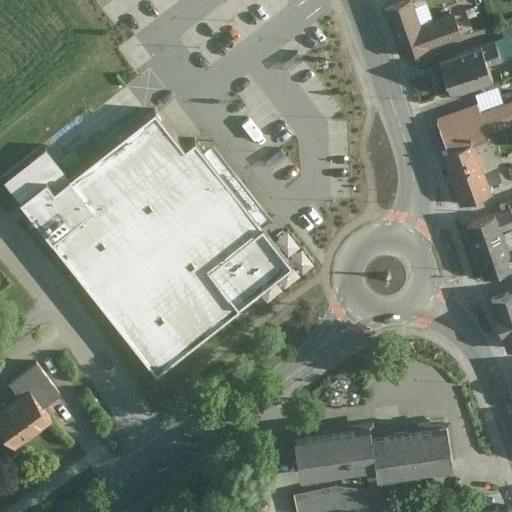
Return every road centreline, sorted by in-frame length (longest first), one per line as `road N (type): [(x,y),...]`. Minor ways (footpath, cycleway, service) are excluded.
road 1 (residential): [(0,237),(168,461)]
road 2 (secondary): [(400,243),(412,212),(412,174),(356,0)]
road 3 (secondary): [(313,354),(168,461)]
road 4 (secondary): [(511,425),(481,355),(449,321)]
